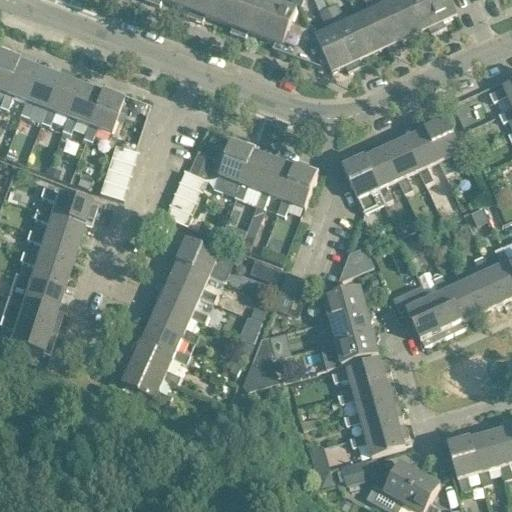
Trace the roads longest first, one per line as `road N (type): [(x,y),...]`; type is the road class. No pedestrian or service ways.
road 1 (tertiary): [(492,55),(390,104),(328,119),(188,74)]
road 2 (residential): [(69,356),(114,231),(138,210),(188,74)]
road 3 (tertiary): [(188,74),(25,12)]
road 4 (residential): [(403,363),(420,429),(511,401)]
